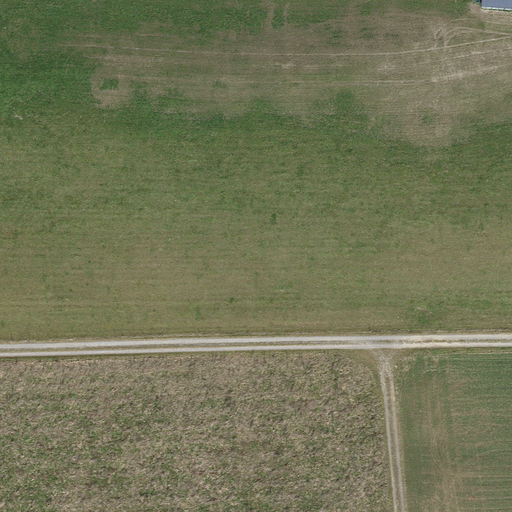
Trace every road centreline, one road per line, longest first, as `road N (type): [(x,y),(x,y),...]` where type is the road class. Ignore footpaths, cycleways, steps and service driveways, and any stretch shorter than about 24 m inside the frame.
road 1 (track): [(511,339),(0,347)]
road 2 (track): [(385,342),(402,511)]
